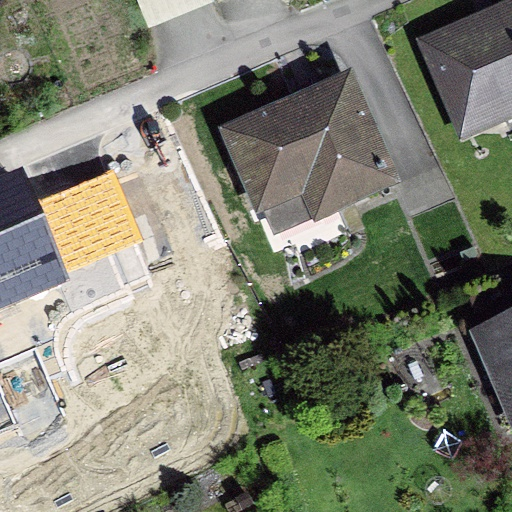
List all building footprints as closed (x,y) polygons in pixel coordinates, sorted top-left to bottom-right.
[(511,12),(495,20),(497,26),(481,33),(478,27),(426,50),(462,132),(500,116),(498,111),(511,105),(511,12)] [(332,211),(388,187),(344,86),(225,137),(256,210),(261,208),(272,235),(332,209),(332,211)] [(0,293),(48,273),(55,289),(56,289),(56,287),(127,256),(108,212),(84,222),(63,174),(16,194),(16,191),(0,197),(0,293)] [(511,319),(473,337),(510,425),(511,424),(511,319)] [(101,382),(78,330),(51,341),(74,394),(101,382)] [(0,442),(57,418),(29,352),(0,364),(0,442)]
